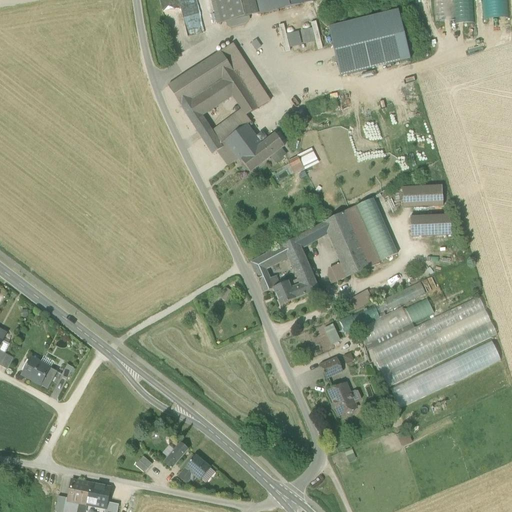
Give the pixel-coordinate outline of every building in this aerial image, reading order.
[(213,2),(219,24),(227,22),(248,17),(250,16),(245,0),(217,0),(217,1),(213,2)] [(254,0),(245,0),(250,16),(258,14),(254,0)] [(312,0),(256,0),(260,15),(313,2),(312,0)] [(456,24),(475,23),(473,0),(434,0),(436,17),(448,16),(449,20),(456,20),(456,24)] [(328,29),(340,77),(410,60),(398,11),(328,29)] [(248,17),(227,22),(228,27),(231,29),(245,26),(249,20),(248,17)] [(311,23),(313,30),(288,36),(286,24),(279,25),(285,51),(317,45),(318,49),(324,48),(319,21),(311,23)] [(233,45),(221,53),(258,110),(270,102),(233,45)] [(168,87),(198,133),(208,126),(202,117),(233,97),(241,110),(246,117),(246,116),(258,110),(221,53),(168,87)] [(241,110),(212,132),(223,148),(227,145),(225,142),(247,125),(247,126),(251,123),(246,116),(246,117),(241,110)] [(238,160),(240,163),(241,162),(241,161),(262,145),(247,126),(247,125),(225,142),(227,145),(238,160)] [(198,133),(202,139),(212,132),(208,126),(198,133)] [(223,148),(212,132),(202,139),(212,155),(218,152),(223,148)] [(280,133),(275,136),(284,147),(288,144),(280,133)] [(241,162),(250,173),(271,157),(282,149),(284,147),(275,136),(275,135),(262,145),(241,161),(241,162)] [(218,152),(229,167),(238,160),(227,145),(223,148),(218,152)] [(282,149),(271,157),(275,163),(286,155),(282,149)] [(297,157),(298,158),(304,170),(305,171),(313,166),(306,152),(297,157)] [(288,163),(294,175),(304,170),(298,158),(288,163)] [(402,189),(403,209),(443,207),(442,187),(402,189)] [(397,255),(384,225),(373,199),(357,207),(368,233),(380,262),(397,255)] [(355,207),(344,213),(369,269),(380,265),(355,207)] [(344,213),(323,224),(328,235),(341,266),(347,279),(369,269),(344,213)] [(410,218),(411,238),(451,236),(450,216),(410,218)] [(323,224),(296,239),(301,250),(328,235),(323,224)] [(296,239),(282,246),(288,259),(299,286),(304,297),(319,291),(301,250),(296,239)] [(282,246),(260,258),(266,271),(288,259),(282,246)] [(250,264),(256,277),(267,273),(266,271),(260,258),(250,264)] [(331,285),(347,279),(341,266),(331,269),(329,280),(331,285)] [(270,280),(267,273),(256,277),(260,286),(270,281),(270,280)] [(270,280),(270,281),(274,289),(280,286),(276,277),(270,280)] [(273,289),(274,289),(270,281),(260,286),(264,294),(273,290),(273,289)] [(280,307),(295,300),(291,290),(288,283),(280,286),(274,289),(273,289),(273,290),(280,307)] [(373,306),(378,317),(424,296),(419,284),(373,306)] [(299,286),(291,290),(295,300),(304,297),(299,286)] [(350,300),(351,301),(356,310),(356,311),(373,302),(368,291),(350,300)] [(341,306),(346,315),(356,310),(351,301),(341,306)] [(333,326),(324,330),(332,346),(340,341),(333,326)] [(10,346),(3,342),(0,346),(0,352),(5,355),(10,346)] [(402,405),(504,361),(495,342),(393,386),(402,405)] [(347,364),(354,361),(352,354),(344,357),(347,364)] [(13,360),(8,357),(2,367),(8,370),(13,360)] [(53,363),(44,357),(40,364),(50,369),(53,363)] [(22,376),(31,381),(40,364),(31,359),(22,376)] [(326,378),(326,379),(340,373),(342,372),(337,360),(321,367),(326,378)] [(31,381),(41,386),(50,369),(40,364),(31,381)] [(61,378),(67,381),(74,369),(67,366),(61,378)] [(57,373),(50,369),(41,386),(48,390),(57,373)] [(329,393),(346,385),(340,373),(326,379),(326,378),(323,379),(329,393)] [(336,409),(339,416),(346,413),(349,415),(353,413),(353,410),(356,409),(354,405),(350,395),(346,385),(329,393),(333,403),(333,404),(335,409),(336,409)] [(354,392),(350,395),(354,405),(359,402),(361,400),(358,393),(354,392)] [(164,463),(172,470),(188,450),(180,444),(164,463)] [(152,465),(143,457),(136,466),(145,474),(152,465)] [(196,457),(185,469),(194,477),(200,482),(210,469),(196,457)] [(187,485),(194,477),(185,469),(178,478),(187,485)] [(87,506),(97,508),(102,487),(72,481),(69,499),(68,502),(78,504),(87,506)] [(97,508),(104,509),(106,510),(107,503),(110,488),(102,487),(97,508)] [(55,511),(63,511),(66,499),(58,497),(55,511)] [(85,511),(87,506),(78,504),(68,502),(69,499),(66,499),(63,511),(85,511)] [(117,511),(119,505),(107,503),(106,510),(104,509),(103,511),(117,511)]
